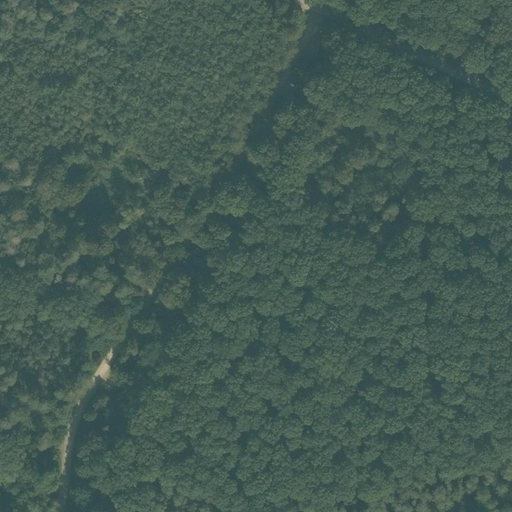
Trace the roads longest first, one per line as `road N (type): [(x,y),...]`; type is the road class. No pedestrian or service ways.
road 1 (unclassified): [(320,8),(83,403),(60,511)]
road 2 (unknown): [(80,511),(316,105),(368,30)]
road 3 (unclassified): [(511,99),(320,8)]
